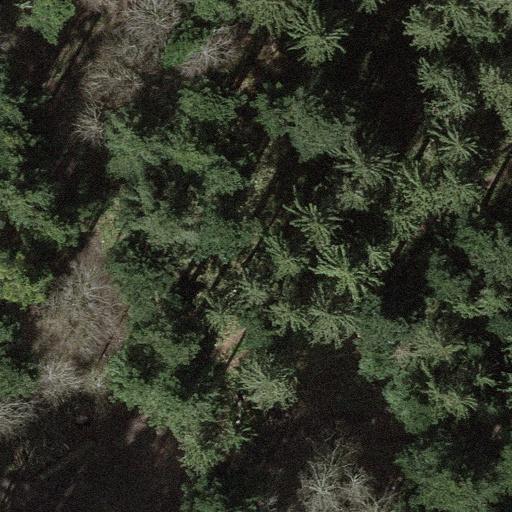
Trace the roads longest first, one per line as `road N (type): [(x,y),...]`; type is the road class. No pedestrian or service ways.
road 1 (track): [(110,467),(511,408)]
road 2 (track): [(120,511),(110,467),(0,487)]
